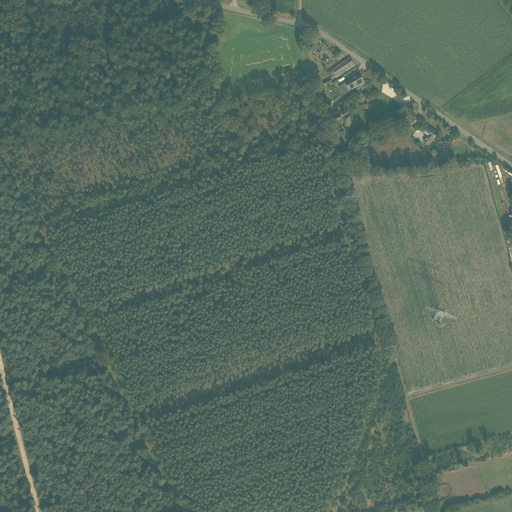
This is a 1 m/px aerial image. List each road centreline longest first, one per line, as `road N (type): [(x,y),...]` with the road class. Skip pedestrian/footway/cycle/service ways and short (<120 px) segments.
road 1 (track): [(175,511),(0,154)]
road 2 (track): [(436,511),(332,133)]
road 3 (tertiary): [(511,165),(353,53),(298,24)]
road 4 (track): [(40,511),(0,353)]
